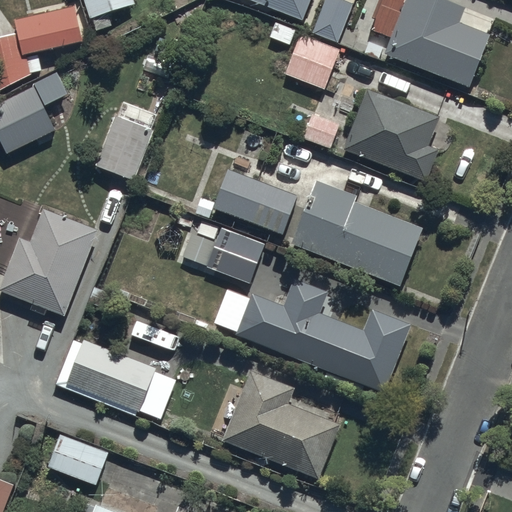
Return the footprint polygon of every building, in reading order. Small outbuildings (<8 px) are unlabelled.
[(132,0),(84,0),(90,18),(133,4),(132,0)] [(249,0),(302,20),(309,0),(249,0)] [(341,0),(325,0),(313,33),(339,43),(353,4),(341,0)] [(403,0),(383,53),(468,88),(489,36),(458,24),(464,8),(443,0),(403,0)] [(26,56),(81,43),(75,8),(14,19),(17,36),(0,39),(0,89),(30,73),(26,56)] [(299,35),(286,75),(324,89),(339,51),(299,35)] [(34,87),(0,103),(0,147),(5,157),(56,131),(34,87)] [(366,88),(342,150),(424,182),(437,148),(429,145),(440,117),(366,88)] [(97,169),(132,182),(157,116),(122,102),(97,169)] [(303,138),(331,149),(340,123),(313,112),(303,138)] [(212,208),(282,234),(297,195),(227,169),(212,208)] [(291,245),(400,286),(422,228),(354,201),(358,195),(316,179),(291,245)] [(0,283),(0,293),(63,318),(98,230),(43,209),(30,241),(19,237),(0,283)] [(180,260),(251,286),(264,245),(195,220),(180,260)] [(267,348),(356,382),(374,336),(319,314),(327,292),(294,279),(267,348)] [(55,384),(161,425),(179,377),(74,337),(55,384)] [(221,440),(318,480),(343,427),(290,404),(296,389),(250,370),(221,440)] [(47,467),(95,485),(107,454),(59,436),(47,467)] [(0,511),(12,485),(0,479),(0,511)]
